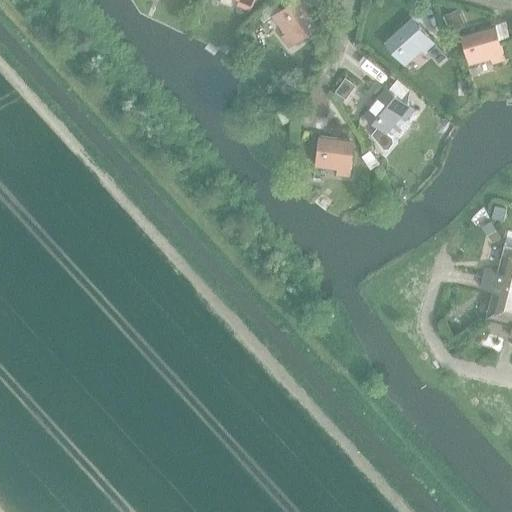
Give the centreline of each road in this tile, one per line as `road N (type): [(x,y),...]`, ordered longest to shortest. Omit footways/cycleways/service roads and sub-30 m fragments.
road 1 (residential): [(511,383),(460,370),(439,350),(433,328),(448,260)]
road 2 (residential): [(309,120),(346,0)]
